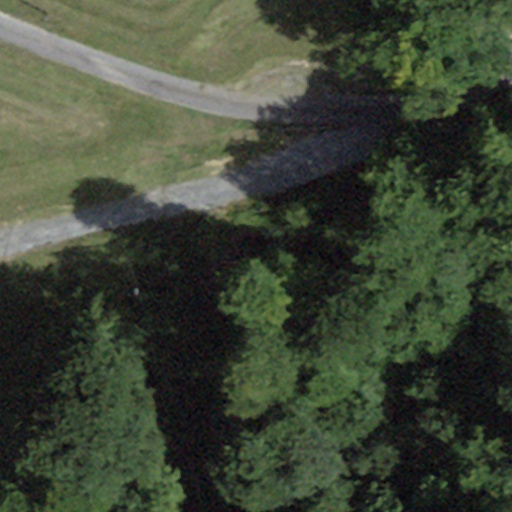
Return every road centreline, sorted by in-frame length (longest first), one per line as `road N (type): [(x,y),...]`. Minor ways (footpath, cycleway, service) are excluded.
road 1 (track): [(511,63),(381,118),(260,108),(145,80),(0,22)]
road 2 (track): [(0,246),(304,180),(364,141),(381,118)]
